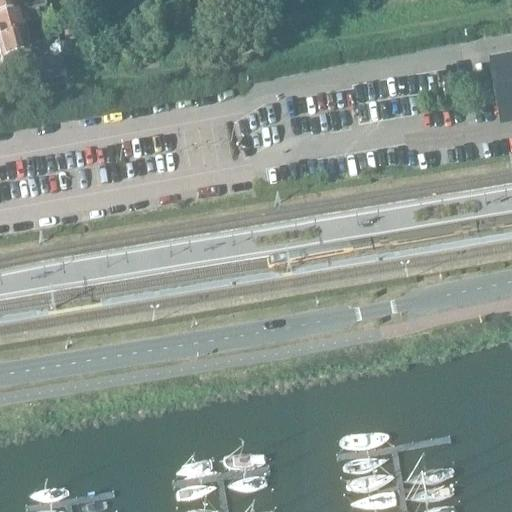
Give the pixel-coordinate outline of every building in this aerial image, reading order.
[(25,0),(0,0),(0,19),(37,10),(45,8),(43,0),(41,0),(26,4),(25,0)] [(250,26),(245,0),(197,0),(204,34),(250,26)] [(0,19),(0,42),(27,36),(24,24),(40,20),(37,10),(0,19)] [(76,14),(61,17),(66,38),(80,35),(76,14)] [(0,57),(2,65),(32,57),(29,46),(49,41),(47,31),(27,36),(0,42),(0,57)] [(99,52),(94,33),(84,36),(89,55),(99,52)] [(65,79),(62,59),(47,61),(51,81),(65,79)] [(501,115),(511,112),(511,77),(496,81),(501,115)]
